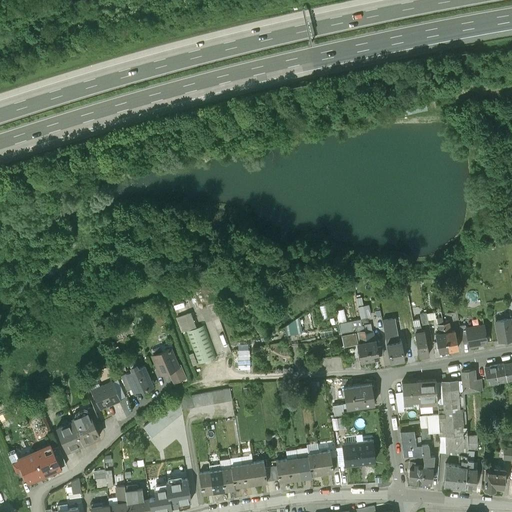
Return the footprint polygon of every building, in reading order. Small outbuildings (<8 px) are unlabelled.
[(426,102),(409,105),(411,114),(428,111),(426,102)] [(371,303),(360,304),(361,317),(372,316),(371,303)] [(190,311),(175,317),(181,332),(186,330),(196,327),(190,311)] [(286,321),(290,334),(312,328),(308,314),(286,321)] [(394,317),(382,319),(389,361),(404,359),(401,340),(398,340),(394,317)] [(511,329),(510,317),(494,320),(498,340),(511,337),(511,329)] [(419,318),(413,319),(419,355),(429,353),(424,330),(421,330),(419,318)] [(360,319),(339,323),(344,346),(354,344),(353,341),(357,340),(357,343),(366,342),(365,333),(363,325),(362,326),(360,319)] [(451,330),(449,322),(444,323),(449,350),(458,348),(454,330),(451,330)] [(439,333),(436,333),(437,340),(435,341),(436,350),(439,349),(439,351),(449,350),(444,323),(438,324),(439,328),(438,329),(439,333)] [(216,357),(204,324),(196,327),(186,330),(197,363),(216,357)] [(465,324),(459,325),(462,343),(468,342),(465,328),(466,328),(465,324)] [(466,328),(465,328),(468,342),(469,346),(487,342),(484,324),(466,328)] [(366,342),(357,343),(361,362),(379,358),(376,340),(372,340),(370,332),(365,333),(366,342)] [(170,347),(152,354),(160,373),(168,369),(178,365),(177,365),(170,347)] [(251,347),(239,348),(239,368),(252,367),(251,347)] [(511,361),(503,363),(507,379),(511,378),(511,361)] [(503,363),(485,366),(488,383),(507,379),(503,363)] [(153,385),(144,365),(138,367),(136,364),(131,367),(133,370),(127,372),(133,387),(134,390),(142,387),(143,389),(153,385)] [(177,365),(178,365),(168,369),(173,382),(186,377),(180,364),(177,365)] [(474,368),(461,371),(462,379),(456,380),(457,388),(463,387),(464,393),(476,390),(475,379),(475,378),(474,368)] [(133,387),(127,372),(121,375),(127,390),(133,387)] [(435,379),(416,381),(418,401),(418,403),(437,402),(436,381),(435,379)] [(456,380),(436,381),(437,402),(438,414),(440,432),(440,436),(445,436),(446,452),(456,451),(457,453),(459,454),(467,454),(467,449),(468,447),(467,426),(463,427),(461,408),(465,408),(464,393),(463,387),(457,388),(456,380)] [(119,400),(111,381),(92,389),(100,408),(119,400)] [(416,381),(402,382),(403,405),(413,404),(413,402),(418,401),(416,381)] [(374,403),(371,383),(343,387),(346,407),(374,403)] [(230,388),(223,389),(225,401),(232,400),(230,388)] [(223,389),(217,390),(219,402),(225,401),(223,389)] [(217,390),(211,391),(213,403),(219,402),(217,390)] [(211,391),(204,392),(206,404),(213,403),(211,391)] [(204,392),(198,393),(200,405),(206,404),(204,392)] [(198,393),(192,394),(194,406),(200,405),(198,393)] [(192,394),(186,395),(188,407),(194,406),(192,394)] [(188,407),(186,395),(179,396),(179,398),(181,409),(188,407)] [(181,409),(179,398),(143,427),(152,437),(182,413),(181,409)] [(342,404),(332,405),(333,415),(343,414),(342,404)] [(88,410),(92,419),(98,417),(93,406),(87,408),(88,410)] [(88,410),(71,417),(73,420),(82,443),(99,436),(92,419),(88,410)] [(419,414),(408,416),(409,422),(419,421),(419,416),(419,414)] [(438,414),(426,415),(427,427),(428,433),(440,432),(438,414)] [(426,415),(419,416),(419,421),(420,428),(427,427),(426,415)] [(82,443),(73,420),(56,427),(66,450),(82,443)] [(414,429),(400,431),(404,455),(409,455),(422,453),(421,443),(415,444),(414,437),(415,437),(414,429)] [(467,454),(464,485),(475,486),(476,472),(482,472),(483,461),(477,461),(476,468),(470,467),(470,465),(472,464),(474,451),(477,443),(477,434),(469,434),(469,443),(467,449),(467,454)] [(374,462),(372,441),(362,442),(363,445),(343,447),(345,464),(365,462),(365,463),(374,462)] [(434,454),(429,455),(427,442),(421,443),(422,453),(423,465),(422,481),(431,482),(434,454)] [(59,468),(48,445),(14,460),(25,483),(59,468)] [(511,446),(503,446),(502,456),(503,457),(511,458),(511,446)] [(330,457),(329,450),(318,452),(321,472),(332,470),(330,457)] [(321,472),(318,452),(308,453),(308,455),(311,474),(321,472)] [(422,453),(409,455),(410,460),(415,461),(414,464),(423,465),(422,453)] [(461,465),(445,463),(443,483),(464,485),(467,454),(459,454),(458,460),(462,460),(461,465)] [(311,474),(308,455),(297,457),(301,477),(311,476),(311,474)] [(336,456),(330,457),(332,470),(338,469),(336,456)] [(290,479),(301,477),(297,457),(287,458),(290,479)] [(279,481),(290,479),(287,458),(276,460),(277,465),(279,478),(279,481)] [(265,467),(263,460),(252,461),(256,482),(267,480),(265,467)] [(423,465),(414,464),(415,461),(410,460),(408,473),(413,473),(413,480),(422,481),(423,465)] [(256,482),(252,461),(242,463),(245,484),(256,482)] [(245,484),(242,463),(231,465),(231,467),(234,486),(245,484)] [(270,466),(273,479),(279,478),(277,465),(270,466)] [(231,467),(220,468),(223,489),(234,487),(234,486),(231,467)] [(505,468),(493,467),(493,470),(485,469),(484,487),(503,489),(505,471),(504,471),(505,468)] [(213,491),(223,489),(220,468),(210,470),(213,491)] [(202,492),(213,491),(210,470),(199,472),(202,492)] [(107,487),(105,471),(93,473),(94,479),(96,479),(97,488),(107,487)] [(80,477),(71,481),(73,493),(82,492),(80,477)] [(149,496),(149,498),(170,495),(172,506),(179,505),(178,503),(190,500),(186,477),(152,483),(155,495),(149,496)] [(145,511),(144,499),(142,488),(138,489),(137,484),(125,486),(127,500),(127,502),(128,511),(145,511)] [(118,501),(127,500),(125,486),(116,487),(118,501)] [(172,506),(170,495),(149,498),(151,511),(156,511),(172,509),(172,506)] [(110,511),(109,504),(102,505),(102,502),(90,503),(91,511),(110,511)] [(128,511),(127,502),(109,504),(110,511),(128,511)]
